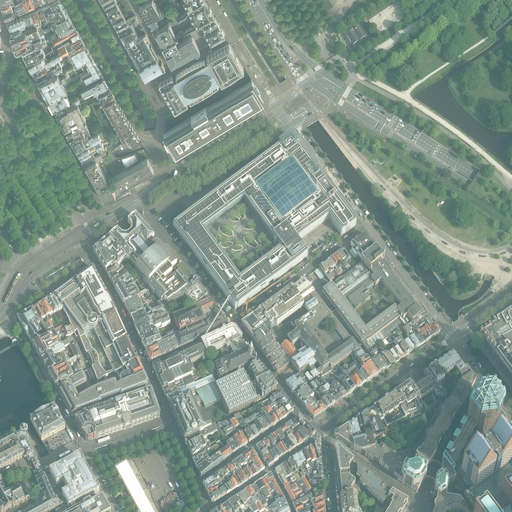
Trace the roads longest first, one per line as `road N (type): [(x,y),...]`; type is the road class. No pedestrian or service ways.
road 1 (primary): [(322,91),(511,216)]
road 2 (primary): [(511,199),(326,73)]
road 3 (residential): [(64,0),(139,133),(156,139)]
road 4 (residential): [(234,324),(367,224)]
road 5 (residential): [(234,324),(138,198)]
road 6 (residential): [(327,433),(329,422),(450,339)]
road 7 (residential): [(156,387),(169,419),(83,448),(68,421)]
road 8 (residential): [(76,236),(147,366)]
road 9 (residential): [(327,433),(300,411),(234,324)]
road 10 (tertiary): [(367,224),(450,339)]
road 11 (residential): [(71,228),(0,112)]
road 12 (tertiary): [(288,120),(367,224)]
road 13 (residential): [(68,421),(3,309)]
road 14 (tertiary): [(176,175),(192,178),(288,120)]
road 15 (tertiary): [(276,105),(183,162),(176,175)]
